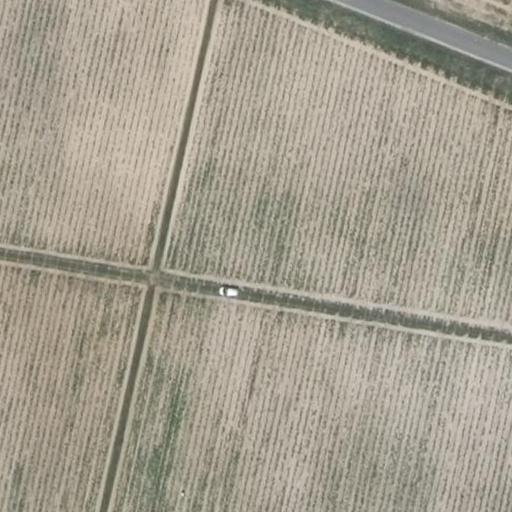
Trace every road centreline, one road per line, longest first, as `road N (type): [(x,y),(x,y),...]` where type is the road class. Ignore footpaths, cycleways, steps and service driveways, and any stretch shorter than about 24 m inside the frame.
road 1 (track): [(0,254),(511,337)]
road 2 (residential): [(372,0),(511,57)]
